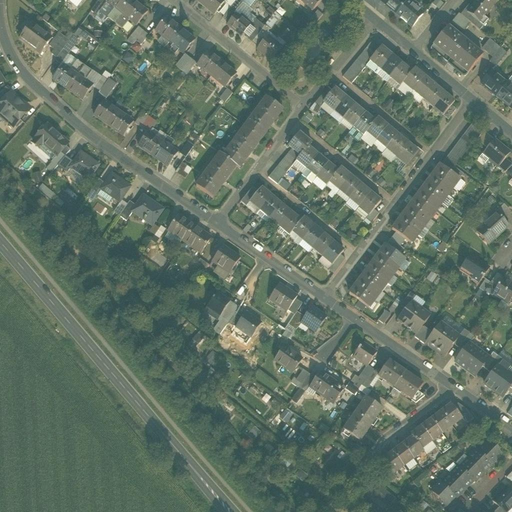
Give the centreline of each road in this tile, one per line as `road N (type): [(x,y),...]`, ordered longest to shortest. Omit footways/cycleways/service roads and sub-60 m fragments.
road 1 (secondary): [(229,511),(0,242)]
road 2 (residential): [(0,23),(16,67),(87,133),(218,223)]
road 3 (residential): [(304,107),(176,0)]
road 4 (unclassified): [(358,254),(255,170)]
road 5 (unclassified): [(394,203),(293,121)]
road 6 (unclassified): [(431,154),(332,71)]
road 7 (residential): [(352,316),(452,386)]
